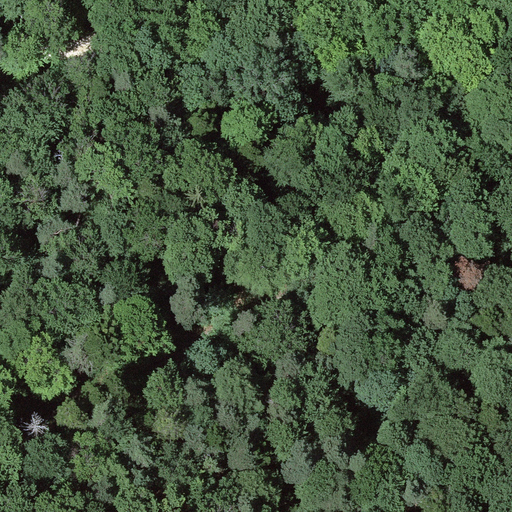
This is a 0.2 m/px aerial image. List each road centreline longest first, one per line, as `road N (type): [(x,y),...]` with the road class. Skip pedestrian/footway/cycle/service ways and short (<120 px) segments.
road 1 (track): [(511,197),(299,290),(87,398),(0,430)]
road 2 (track): [(511,0),(346,11),(100,47),(0,53)]
